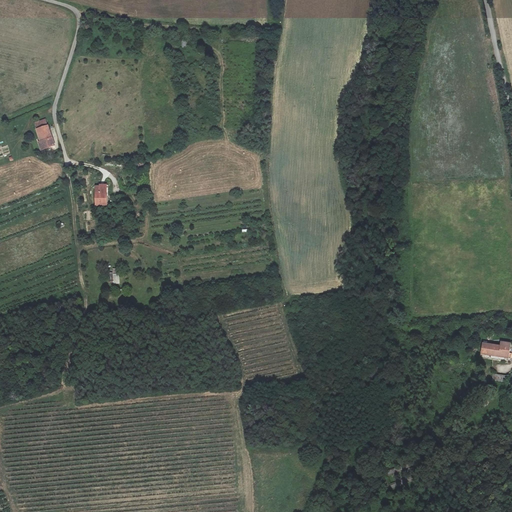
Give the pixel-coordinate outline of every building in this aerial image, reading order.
[(47,129),(35,133),(38,145),(37,146),(39,153),(53,149),(47,129)] [(95,185),(95,198),(96,204),(106,204),(105,185),(95,185)] [(499,347),(483,344),(481,354),(511,359),(511,356),(510,356),(511,344),(500,342),(499,347)] [(508,376),(493,374),(492,381),(506,383),(508,376)] [(419,461),(380,475),(386,491),(425,478),(423,473),(389,485),(386,478),(421,465),(419,461)]
